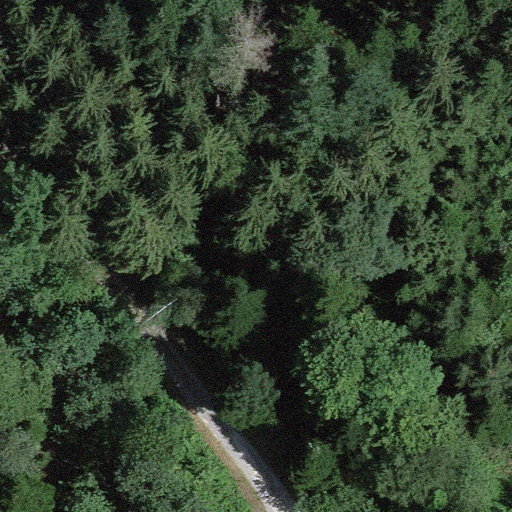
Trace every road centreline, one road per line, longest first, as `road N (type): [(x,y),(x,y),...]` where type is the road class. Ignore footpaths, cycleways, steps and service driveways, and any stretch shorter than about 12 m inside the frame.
road 1 (track): [(0,137),(202,407)]
road 2 (track): [(279,511),(202,407)]
